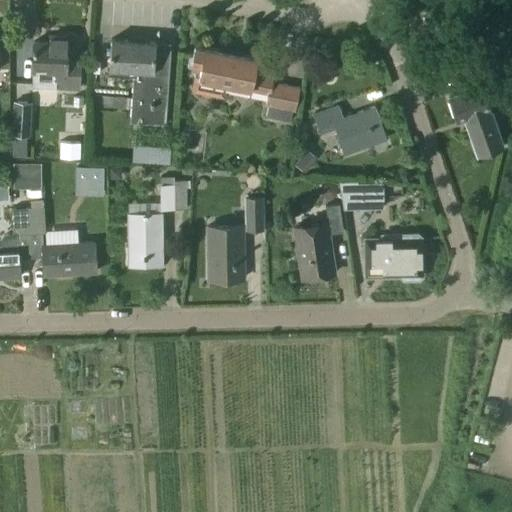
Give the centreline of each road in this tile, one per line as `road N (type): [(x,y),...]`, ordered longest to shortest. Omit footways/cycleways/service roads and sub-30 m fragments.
road 1 (residential): [(0,329),(420,316),(452,301),(465,268),(442,180),(389,41),(379,24),(351,12)]
road 2 (track): [(511,31),(351,12)]
road 3 (residential): [(208,0),(312,19),(351,12)]
